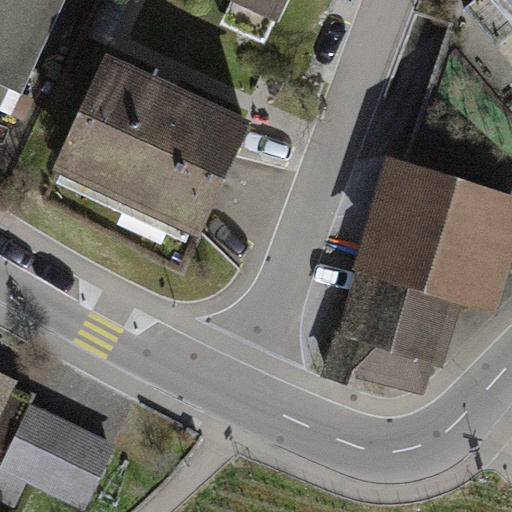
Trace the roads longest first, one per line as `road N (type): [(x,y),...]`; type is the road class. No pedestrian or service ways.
road 1 (residential): [(241,401),(398,0)]
road 2 (residential): [(241,401),(352,446),(395,454),(433,439),(511,362)]
road 3 (residential): [(0,277),(101,337),(241,401)]
